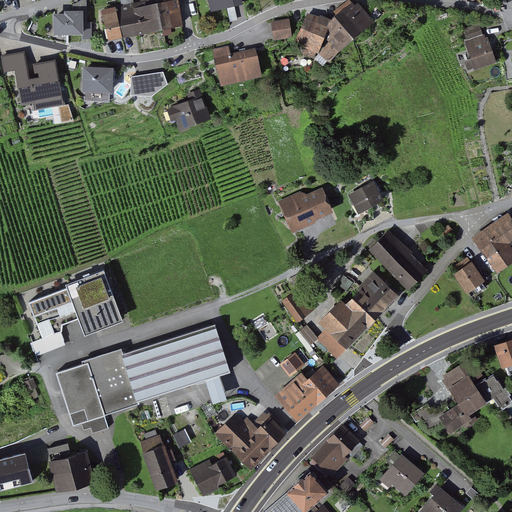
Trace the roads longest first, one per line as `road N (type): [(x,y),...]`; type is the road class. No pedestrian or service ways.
road 1 (residential): [(478,217),(384,224),(266,285),(142,332)]
road 2 (residential): [(142,332),(48,362),(67,430),(103,446),(120,498)]
road 3 (primary): [(241,511),(325,418),(413,356)]
road 4 (residential): [(0,27),(129,60),(191,46)]
road 5 (residential): [(478,217),(401,315),(398,332),(413,356)]
road 6 (residential): [(191,46),(286,7),(330,0)]
road 7 (residential): [(0,508),(120,498)]
